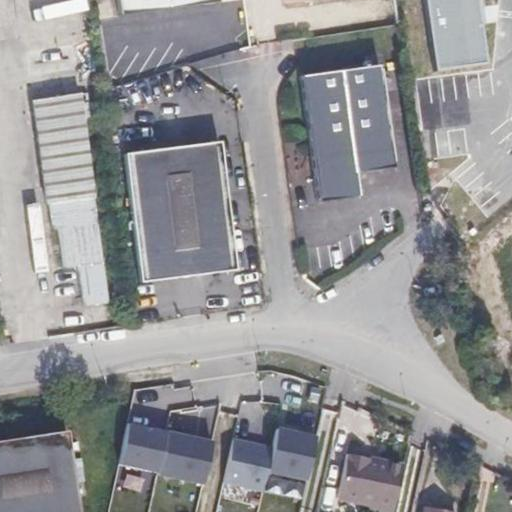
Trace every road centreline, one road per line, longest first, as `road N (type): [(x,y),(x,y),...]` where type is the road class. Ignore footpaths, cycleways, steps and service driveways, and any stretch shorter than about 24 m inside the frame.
road 1 (unclassified): [(0,373),(212,338),(283,335)]
road 2 (unclassified): [(283,335),(250,76)]
road 3 (unclassified): [(283,335),(348,351),(511,441)]
